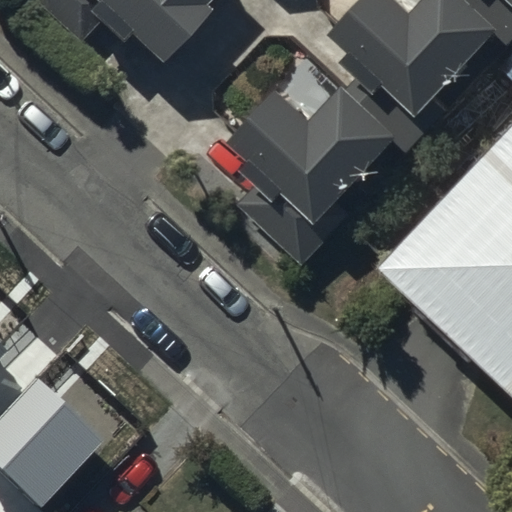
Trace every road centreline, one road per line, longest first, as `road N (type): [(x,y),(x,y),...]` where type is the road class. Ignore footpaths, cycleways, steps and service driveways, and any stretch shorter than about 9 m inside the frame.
road 1 (residential): [(0,119),(425,511)]
road 2 (unknown): [(75,114),(178,0)]
